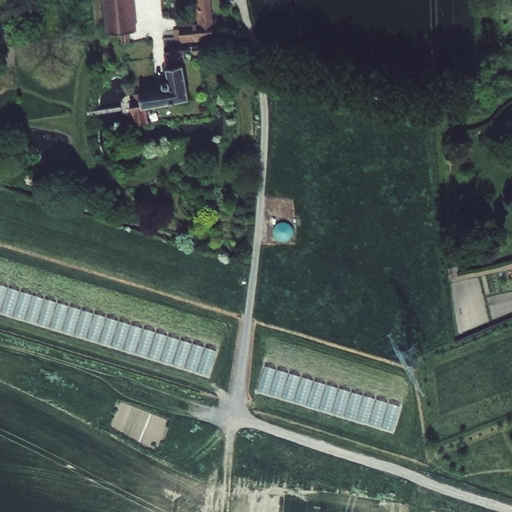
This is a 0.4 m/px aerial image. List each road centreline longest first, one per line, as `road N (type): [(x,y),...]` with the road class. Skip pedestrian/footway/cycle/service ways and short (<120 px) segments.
road 1 (track): [(234,415),(263,147),(262,96),(241,5)]
road 2 (track): [(234,415),(511,510)]
